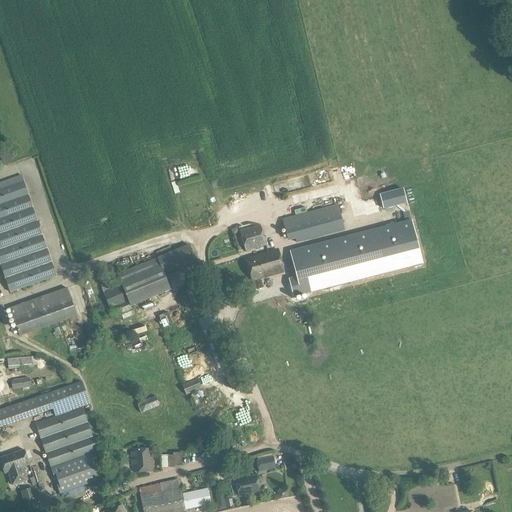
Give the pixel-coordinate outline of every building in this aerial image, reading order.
[(9,151),(0,154),(0,157),(3,167),(13,163),(9,151)] [(330,174),(315,179),(318,188),(333,184),(330,174)] [(21,175),(0,182),(0,265),(10,293),(57,277),(21,175)] [(408,189),(384,195),(387,207),(411,200),(408,189)] [(226,214),(227,204),(219,204),(219,213),(226,214)] [(338,205),(283,220),(288,241),(295,239),(297,243),(345,231),(338,205)] [(306,280),(296,283),(300,297),(427,263),(416,221),(298,252),(306,280)] [(260,226),(241,232),(246,251),(266,245),(260,226)] [(277,250),(246,259),(252,281),(284,273),(277,250)] [(130,270),(117,275),(120,281),(122,285),(128,301),(131,307),(143,302),(130,270)] [(261,281),(254,283),(256,290),(263,288),(261,281)] [(67,288),(10,309),(20,337),(77,317),(67,288)] [(131,307),(128,301),(110,308),(115,319),(133,311),(131,307)] [(102,309),(93,313),(97,322),(106,319),(102,309)] [(163,337),(168,335),(163,326),(159,328),(163,337)] [(128,327),(111,332),(113,338),(130,333),(128,327)] [(145,327),(130,332),(131,336),(147,332),(145,327)] [(30,378),(11,381),(12,390),(31,387),(30,378)] [(197,379),(182,386),(186,395),(201,389),(197,379)] [(65,388),(0,410),(0,428),(52,410),(55,417),(83,408),(89,406),(81,383),(73,386),(73,384),(65,387),(65,388)] [(155,396),(137,404),(141,413),(159,406),(155,396)] [(83,408),(55,417),(35,424),(51,469),(90,455),(98,452),(83,408)] [(152,449),(132,450),(133,472),(153,471),(152,449)] [(24,450),(0,458),(0,459),(4,474),(9,472),(13,484),(27,480),(23,468),(29,466),(24,450)] [(90,455),(51,469),(54,477),(57,476),(60,487),(57,488),(60,494),(60,493),(83,486),(98,480),(90,455)] [(174,456),(171,456),(161,456),(161,468),(174,467),(174,456)] [(272,460),(258,462),(259,473),(274,471),(272,460)] [(236,482),(238,488),(232,489),(234,498),(240,497),(260,493),(257,477),(236,482)] [(160,484),(139,488),(144,511),(143,511),(183,511),(186,511),(186,510),(182,494),(179,479),(172,481),(174,489),(162,492),(160,484)] [(83,486),(60,493),(64,503),(86,495),(83,486)] [(208,488),(182,494),(186,510),(211,504),(208,488)] [(39,511),(32,489),(21,493),(27,511),(39,511)] [(287,489),(278,491),(280,499),(289,497),(287,489)] [(227,509),(227,508),(226,501),(217,503),(219,510),(227,509)]
